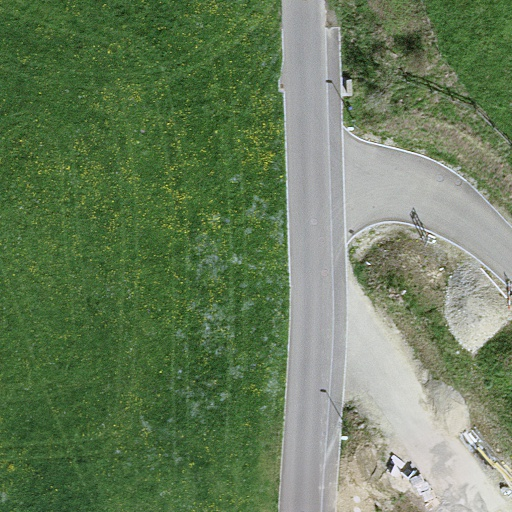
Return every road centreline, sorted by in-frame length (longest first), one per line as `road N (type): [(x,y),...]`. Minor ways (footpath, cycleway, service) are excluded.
road 1 (unclassified): [(301,511),(312,342),(309,185)]
road 2 (residential): [(309,185),(368,184),(426,195),(511,259)]
road 3 (unclassified): [(309,185),(304,0)]
